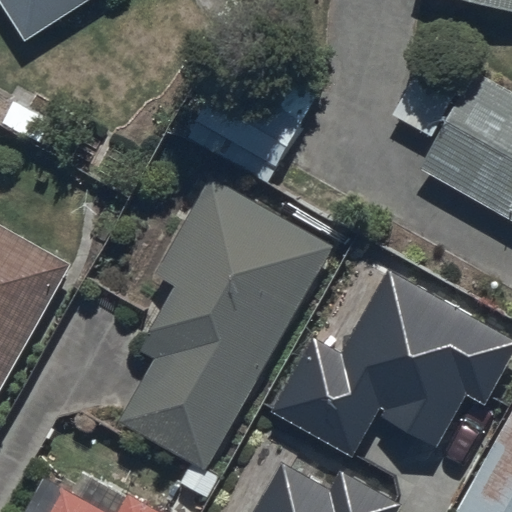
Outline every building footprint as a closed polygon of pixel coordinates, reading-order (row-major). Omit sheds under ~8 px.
[(0,0),(0,1),(25,46),(94,0),(0,0)] [(511,0),(462,0),(511,12),(511,0)] [(511,93),(478,74),(423,169),(511,220),(511,93)] [(156,364),(123,421),(204,468),(331,250),(213,181),(156,278),(178,291),(140,355),(156,364)] [(0,400),(72,267),(0,228),(0,400)] [(483,401),(511,350),(511,338),(388,268),(340,352),(312,336),(268,413),(350,460),(377,412),(434,444),(465,391),(483,401)] [(511,511),(511,412),(456,511),(511,511)] [(396,511),(402,503),(338,468),(327,488),(283,464),(255,511),(396,511)] [(158,511),(92,476),(79,500),(42,479),(23,511),(158,511)]
